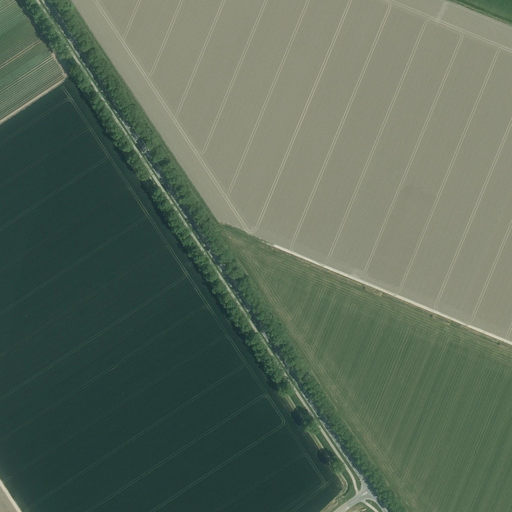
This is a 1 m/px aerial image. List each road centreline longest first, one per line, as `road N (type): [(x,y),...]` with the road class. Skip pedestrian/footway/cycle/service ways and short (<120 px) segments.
road 1 (secondary): [(369,486),(44,0)]
road 2 (track): [(511,344),(279,248)]
